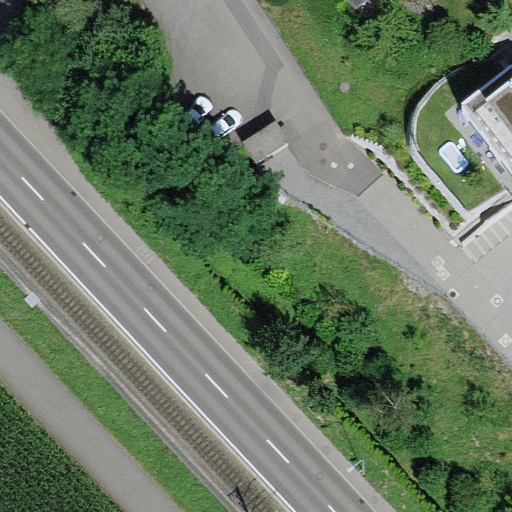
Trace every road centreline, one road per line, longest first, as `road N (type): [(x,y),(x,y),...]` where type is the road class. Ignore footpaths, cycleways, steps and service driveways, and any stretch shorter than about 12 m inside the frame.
road 1 (primary): [(0,151),(336,511)]
road 2 (residential): [(234,0),(322,138),(511,331)]
road 3 (unclassified): [(144,511),(0,357)]
